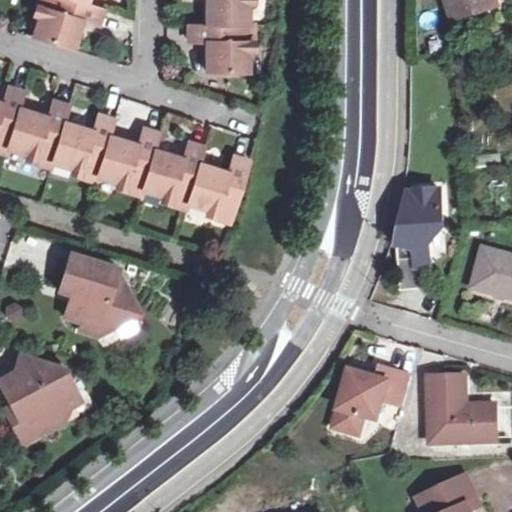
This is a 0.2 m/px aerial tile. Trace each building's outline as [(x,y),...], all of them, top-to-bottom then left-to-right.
[(57,0),(56,5),(39,0),(35,0),(30,17),(36,19),(30,39),(68,50),(77,22),(94,27),(97,19),(99,11),(82,5),(64,0),(57,0)] [(202,0),(202,27),(227,27),(243,27),(244,5),(248,4),(248,0),(202,0)] [(449,0),(455,18),(497,4),(495,0),(449,0)] [(227,34),(227,27),(202,27),(185,27),(185,35),(186,44),(203,44),(204,74),(243,74),(243,52),(248,52),(248,35),(227,34)] [(0,137),(1,133),(7,135),(15,111),(20,94),(12,91),(3,88),(0,98),(0,137)] [(15,111),(7,135),(3,150),(24,156),(23,161),(40,166),(45,147),(52,149),(60,124),(64,109),(57,106),(49,104),(44,119),(15,111)] [(88,133),(60,124),(52,149),(48,162),(69,169),(67,175),(85,181),(90,160),(97,162),(105,138),(110,122),(102,120),(93,118),(88,133)] [(111,188),(130,193),(136,174),(142,176),(150,152),(155,136),(147,134),(138,131),(133,146),(105,138),(97,162),(93,177),(113,183),(111,188)] [(179,161),(150,152),(142,176),(138,190),(158,196),(157,202),(174,207),(180,188),(187,190),(195,166),(200,150),(193,148),(184,145),(179,161)] [(46,168),(48,162),(52,149),(45,147),(40,166),(46,168)] [(195,166),(187,190),(183,204),(204,210),(202,215),(221,220),(226,202),(234,204),(236,197),(245,163),(238,161),(229,159),(223,175),(195,166)] [(91,183),(93,177),(97,162),(90,160),(85,181),(91,183)] [(138,190),(142,176),(136,174),(130,193),(136,195),(138,190)] [(511,176),(499,177),(502,207),(511,205),(511,176)] [(180,188),(174,207),(182,209),(183,204),(187,190),(180,188)] [(443,189),(410,192),(398,245),(406,291),(431,288),(429,265),(422,266),(421,259),(434,258),(431,228),(447,227),(443,189)] [(511,252),(485,245),(475,287),(511,297),(511,252)] [(109,290),(111,281),(114,272),(67,257),(56,292),(72,298),(69,309),(64,307),(62,320),(79,325),(77,334),(93,339),(135,317),(122,294),(117,292),(109,290)] [(119,283),(111,281),(109,290),(117,292),(119,283)] [(45,423),(56,417),(76,403),(64,383),(54,381),(57,370),(18,358),(13,375),(0,381),(0,393),(11,417),(4,420),(17,441),(22,449),(50,431),(45,423)] [(471,363),(434,364),(436,432),(502,430),(502,393),(472,393),(471,363)] [(405,403),(414,373),(382,364),(379,374),(354,367),(336,424),(362,431),(367,412),(381,416),(386,398),(405,403)] [(61,424),(56,417),(45,423),(50,431),(61,424)] [(485,511),(484,507),(492,503),(483,477),(432,494),(438,511),(485,511)]
